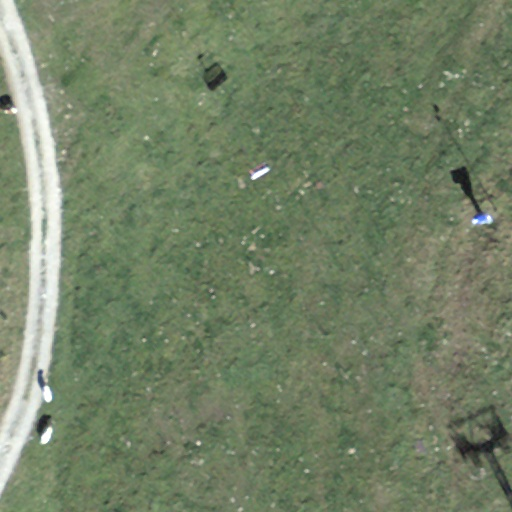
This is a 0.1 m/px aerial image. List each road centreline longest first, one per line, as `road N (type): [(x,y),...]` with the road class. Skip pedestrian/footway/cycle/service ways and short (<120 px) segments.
road 1 (track): [(0,452),(28,400),(53,193),(54,135),(37,55),(8,0)]
road 2 (track): [(19,24),(153,10),(175,0)]
